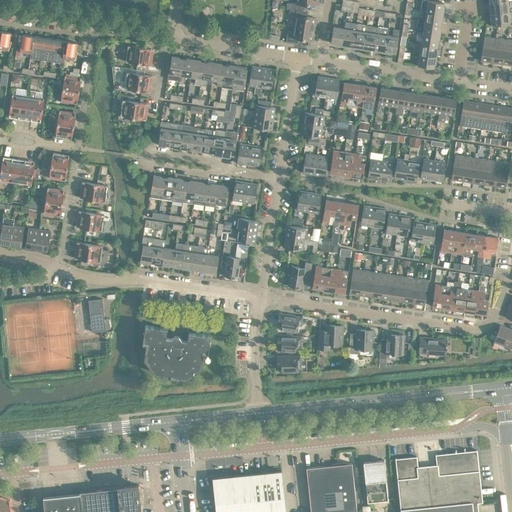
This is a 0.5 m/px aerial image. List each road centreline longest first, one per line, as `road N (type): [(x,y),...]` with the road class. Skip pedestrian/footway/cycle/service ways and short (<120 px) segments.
road 1 (unclassified): [(458,427),(179,455)]
road 2 (unclassified): [(258,413),(502,388)]
road 3 (residential): [(482,330),(262,298)]
road 4 (residential): [(262,298),(59,269)]
road 5 (residential): [(511,92),(320,61)]
road 6 (unclassified): [(0,439),(177,421)]
road 7 (residential): [(297,57),(174,39)]
road 8 (residential): [(262,298),(280,176)]
road 9 (residential): [(280,176),(297,57)]
